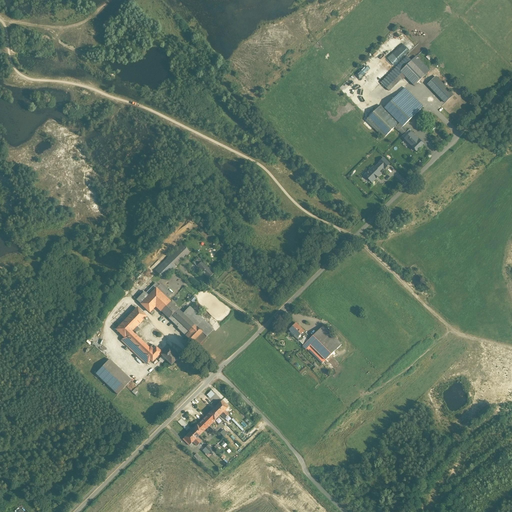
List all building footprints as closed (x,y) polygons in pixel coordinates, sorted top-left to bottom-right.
[(386,77),(381,83),(390,92),(402,79),(403,80),(406,77),(414,86),(420,80),(421,79),(430,71),(416,56),(411,61),(407,56),(386,77)] [(443,83),(436,77),(432,81),(427,85),(445,104),(450,99),(454,95),(446,87),(443,83)] [(381,105),(365,121),(384,139),(395,128),(398,132),(399,131),(403,136),(402,137),(417,152),(424,145),(409,130),(408,131),(403,127),(424,107),(405,88),(384,109),(381,105)] [(430,123),(426,127),(430,131),(434,127),(430,123)] [(374,166),(364,176),(372,184),(382,174),(380,172),(384,169),(384,170),(390,164),(384,158),(378,163),(379,164),(375,167),(374,166)] [(181,246),(174,253),(182,260),(189,253),(181,246)] [(174,253),(154,272),(162,280),(182,260),(174,253)] [(198,259),(193,264),(196,267),(201,262),(198,259)] [(213,273),(201,262),(196,267),(208,279),(213,273)] [(155,285),(145,295),(148,298),(140,306),(151,316),(154,313),(151,311),(155,308),(160,313),(169,304),(166,300),(170,296),(168,294),(164,299),(155,290),(158,287),(155,285)] [(169,304),(160,313),(168,320),(171,317),(177,311),(169,304)] [(213,331),(189,308),(182,316),(205,337),(202,340),(203,341),(213,331)] [(137,309),(116,331),(124,339),(124,340),(126,339),(150,362),(151,363),(155,359),(159,356),(160,354),(155,349),(151,353),(148,350),(133,336),(138,330),(136,327),(145,318),(137,309)] [(182,316),(177,311),(171,317),(189,334),(186,338),(196,348),(203,341),(202,340),(205,337),(182,316)] [(311,338),(296,324),(293,327),(289,330),(295,336),(294,337),(297,339),(304,346),(311,338)] [(304,346),(302,347),(306,350),(307,349),(309,351),(322,364),(323,363),(342,345),(323,326),(311,338),(304,346)] [(150,362),(126,339),(124,340),(124,339),(122,341),(121,342),(146,366),(146,365),(150,362)] [(168,349),(162,354),(161,353),(160,354),(159,356),(161,358),(170,367),(176,360),(172,356),(174,354),(168,349)] [(130,382),(108,361),(95,376),(116,396),(130,382)] [(228,408),(221,402),(215,408),(222,414),(224,412),(228,408)] [(222,414),(215,408),(211,411),(218,418),(219,416),(222,414)] [(211,411),(204,419),(210,425),(218,418),(211,411)] [(222,414),(219,416),(224,420),(228,416),(224,412),(222,414)] [(210,425),(204,419),(202,421),(208,427),(210,425)] [(231,421),(242,433),(244,432),(233,420),(231,421)] [(208,427),(202,421),(200,423),(206,429),(208,427)] [(200,423),(192,431),(198,437),(206,429),(200,423)] [(198,437),(192,431),(188,435),(194,441),(192,443),(196,447),(200,443),(196,439),(198,437)] [(194,441),(188,435),(182,441),(188,447),(192,443),(194,441)] [(201,460),(196,455),(193,458),(198,463),(201,460)] [(207,467),(201,460),(198,463),(201,466),(202,466),(205,469),(207,467)]
